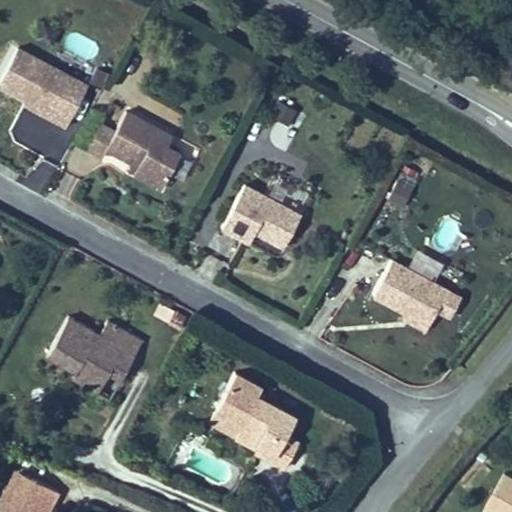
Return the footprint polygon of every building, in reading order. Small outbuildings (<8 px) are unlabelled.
[(42,119),(57,127),(72,101),(58,93),(66,79),(10,48),(0,66),(0,88),(23,101),(45,114),(42,119)] [(58,93),(72,101),(80,87),(66,79),(58,93)] [(261,137),(284,150),(306,114),(283,100),(261,137)] [(20,106),(42,119),(45,114),(23,101),(20,106)] [(94,125),(80,153),(98,161),(104,150),(129,163),(134,166),(131,174),(129,177),(159,192),(177,155),(161,147),(166,137),(121,115),(112,133),(94,125)] [(124,171),(131,174),(134,166),(129,163),(124,171)] [(403,203),(410,180),(391,175),(385,198),(403,203)] [(247,190),(224,232),(257,250),(264,238),(299,257),(316,226),(247,190)] [(443,216),(429,240),(445,249),(459,224),(443,216)] [(388,260),(366,296),(399,316),(420,329),(431,312),(442,293),(388,260)] [(453,299),(442,293),(431,312),(442,319),(453,299)] [(420,329),(399,316),(396,322),(417,334),(420,329)] [(59,324),(38,365),(64,379),(67,374),(95,388),(110,360),(124,368),(136,346),(100,327),(93,341),(59,324)] [(104,408),(124,368),(110,360),(95,388),(67,374),(64,379),(61,386),(104,408)] [(248,398),(226,434),(248,447),(250,445),(261,452),(258,458),(275,469),(288,447),(271,437),(282,419),(248,398)] [(246,451),(258,458),(261,452),(250,445),(248,447),(246,451)] [(13,470),(4,487),(15,493),(24,476),(13,470)] [(4,487),(0,494),(0,511),(31,511),(35,507),(44,511),(54,492),(24,476),(15,493),(4,487)] [(511,511),(511,483),(499,477),(481,511),(511,511)]
